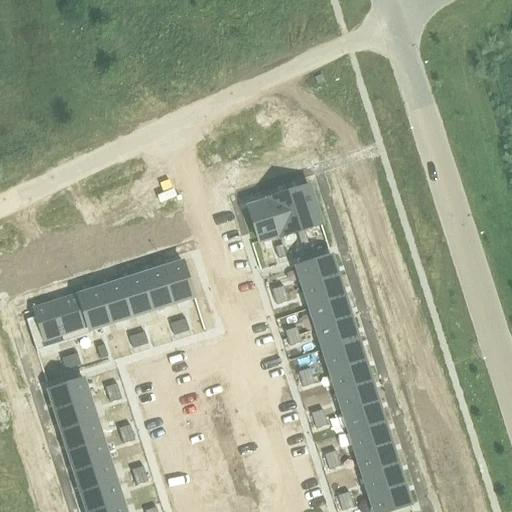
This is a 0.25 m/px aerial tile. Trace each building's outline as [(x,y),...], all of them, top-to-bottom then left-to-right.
[(308,186),(288,192),(300,231),(304,230),(321,225),(308,186)] [(288,192),(269,199),(281,237),(297,232),(300,231),(288,192)] [(268,201),(248,208),(259,242),(279,236),(280,238),(281,237),(269,199),(268,199),(268,201)] [(300,231),(297,233),(300,244),(308,242),(304,230),(300,231)] [(308,242),(300,244),(304,256),(312,253),(308,242)] [(282,245),(274,248),(278,259),(286,257),(282,245)] [(331,256),(297,267),(303,289),(338,278),(331,256)] [(183,263),(161,270),(172,304),(194,297),(183,263)] [(161,270),(141,276),(151,311),(172,304),(161,270)] [(141,276),(120,283),(131,317),(151,311),(141,276)] [(338,278),(303,289),(310,309),(344,298),(338,278)] [(120,283),(99,289),(110,324),(131,317),(120,283)] [(283,287),(272,290),(274,298),(286,294),(283,287)] [(99,289),(79,296),(91,335),(92,334),(91,330),(110,324),(99,289)] [(286,294),(274,298),(276,306),(288,302),(286,294)] [(79,296),(52,304),(65,343),(91,335),(79,296)] [(344,298),(310,309),(317,330),(351,319),(344,298)] [(36,317),(26,320),(36,352),(65,343),(52,304),(34,310),(36,317)] [(185,319),(178,322),(181,333),(189,331),(185,319)] [(351,319),(317,330),(323,350),(357,339),(351,319)] [(178,322),(170,324),(174,336),(181,333),(178,322)] [(296,328),(285,332),(287,339),(299,336),(296,328)] [(144,332),(136,335),(140,346),(148,344),(144,332)] [(136,335),(129,337),(133,349),(140,346),(136,335)] [(299,336),(287,339),(290,347),(301,343),(299,336)] [(357,339),(323,350),(330,371),(364,360),(357,339)] [(104,345),(96,348),(100,359),(108,357),(104,345)] [(77,354),(69,356),(73,368),(80,365),(77,354)] [(69,356),(61,359),(65,370),(73,368),(69,356)] [(364,360),(330,371),(336,392),(370,381),(364,360)] [(309,369),(298,373),(300,380),(312,377),(309,369)] [(312,377),(300,380),(303,388),(314,384),(312,377)] [(83,379),(49,390),(56,412),(90,401),(83,379)] [(370,381),(336,392),(343,412),(377,401),(370,381)] [(117,384),(105,388),(108,395),(119,392),(117,384)] [(119,392),(108,395),(110,403),(122,399),(119,392)] [(90,401),(56,412),(62,433),(96,422),(90,401)] [(377,401),(343,412),(349,433),(384,422),(377,401)] [(323,410),(311,414),(313,421),(325,418),(323,410)] [(325,418),(313,421),(316,429),(327,425),(325,418)] [(96,422),(62,433),(69,453),(103,442),(96,422)] [(384,422),(349,433),(356,453),(390,442),(384,422)] [(130,425),(118,429),(121,437),(132,433),(130,425)] [(132,433),(121,437),(123,444),(135,441),(132,433)] [(103,442),(69,453),(75,474),(109,463),(103,442)] [(390,442),(356,453),(362,474),(397,463),(390,442)] [(335,451),(324,455),(326,463),(338,459),(335,451)] [(338,459),(326,463),(329,470),(340,467),(338,459)] [(109,463),(75,474),(82,494),(116,483),(109,463)] [(397,463),(362,474),(369,494),(403,484),(397,463)] [(143,467),(132,470),(134,478),(146,474),(143,467)] [(146,474),(134,478),(136,486),(148,482),(146,474)] [(116,483),(82,494),(87,511),(97,511),(123,504),(116,483)] [(403,484),(369,494),(374,511),(388,511),(410,505),(403,484)] [(349,492),(337,496),(340,504),(351,500),(349,492)] [(351,500),(340,504),(342,511),(354,508),(351,500)]
